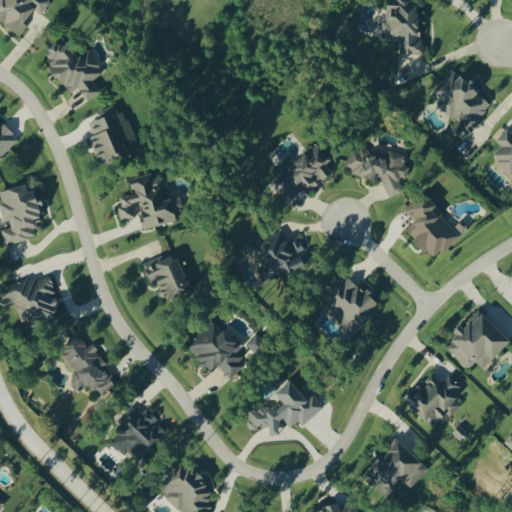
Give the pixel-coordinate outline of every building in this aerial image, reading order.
[(1,0),(0,2),(0,20),(22,37),(39,16),(42,18),(54,2),(51,0),(1,0)] [(386,0),(385,43),(401,44),(401,57),(420,57),(421,7),(412,7),(412,0),(405,0),(386,0)] [(90,104),(103,94),(95,84),(107,74),(99,64),(104,60),(96,51),(88,58),(73,39),(46,60),(74,95),(79,90),(90,104)] [(431,101),(461,124),(455,132),(469,143),(498,105),(454,71),(431,101)] [(137,144),(127,113),(119,116),(116,108),(98,114),(100,123),(91,126),(104,167),(132,158),(129,147),(137,144)] [(0,163),(21,144),(0,122),(0,163)] [(511,133),(509,131),(498,144),(503,149),(494,160),(511,176),(511,133)] [(295,163),(292,159),(279,169),(301,199),(341,170),(322,143),(295,163)] [(386,194),(401,197),(405,182),(408,183),(411,170),(406,168),(408,158),(387,153),(385,159),(352,152),(347,174),(388,184),(386,194)] [(183,222),(177,198),(167,201),(160,173),(131,181),(135,197),(118,201),(124,223),(141,218),(145,232),(183,222)] [(1,195),(10,231),(3,233),(6,247),(39,239),(36,229),(49,226),(43,202),(42,202),(40,194),(34,195),(32,187),(1,195)] [(406,213),(416,224),(407,232),(436,263),(463,238),(425,196),(406,213)] [(312,269),(302,237),(288,242),(286,238),(274,242),(272,236),(255,242),(268,283),(312,269)] [(144,266),(152,285),(158,282),(168,306),(194,295),(179,257),(165,263),(164,258),(144,266)] [(357,336),(363,327),(367,330),(386,306),(349,277),(323,309),(357,336)] [(16,303),(21,327),(62,318),(54,279),(0,290),(0,291),(3,306),(16,303)] [(449,351),(471,372),(478,365),(487,374),(511,346),(511,342),(480,312),(455,338),(459,341),(449,351)] [(231,382),(249,366),(238,355),(243,350),(219,324),(190,352),(213,376),(220,370),(231,382)] [(248,348),(264,363),(275,351),(258,337),(248,348)] [(63,348),(79,374),(69,380),(78,394),(92,386),(100,399),(119,388),(95,347),(88,351),(80,338),(63,348)] [(407,402),(435,432),(463,404),(456,397),(463,389),(452,378),(443,386),(434,376),(407,402)] [(324,414),(307,388),(300,392),(296,386),(280,396),(287,408),(274,416),(268,405),(254,414),(266,432),(270,430),(277,441),(284,436),(284,435),(301,423),(304,427),(324,414)] [(172,435),(148,413),(141,421),(135,415),(118,433),(152,464),(164,452),(159,448),(172,435)] [(368,481),(383,500),(406,483),(411,489),(430,475),(406,443),(387,457),(385,455),(378,460),(384,468),(368,481)] [(183,466),(161,498),(182,511),(214,511),(218,507),(209,501),(217,489),(183,466)] [(0,511),(5,511),(9,508),(0,499),(0,511)]
